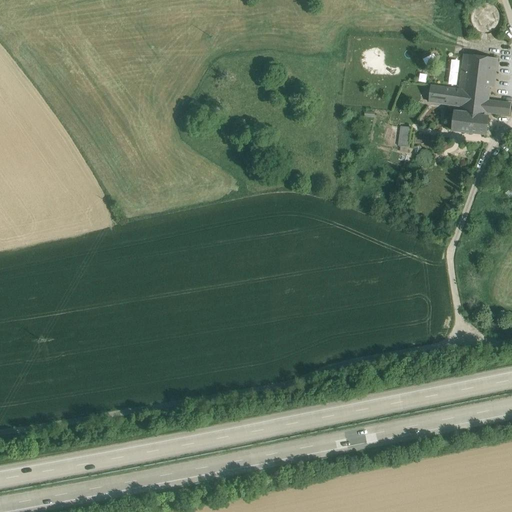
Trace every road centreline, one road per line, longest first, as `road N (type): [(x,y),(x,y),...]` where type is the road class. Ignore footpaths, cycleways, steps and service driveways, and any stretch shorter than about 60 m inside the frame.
road 1 (track): [(0,432),(294,382),(343,361),(465,336),(511,339)]
road 2 (motorway): [(0,505),(511,406)]
road 3 (motorway): [(511,380),(0,479)]
road 4 (track): [(465,336),(449,251),(482,163),(511,119)]
